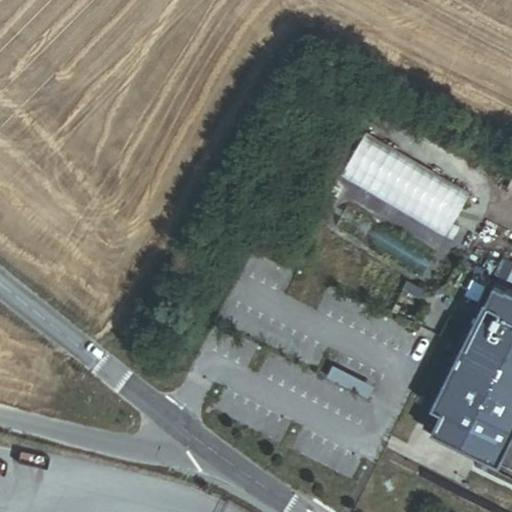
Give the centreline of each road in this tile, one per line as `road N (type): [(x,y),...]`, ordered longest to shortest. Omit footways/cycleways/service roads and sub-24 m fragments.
road 1 (tertiary): [(0,284),(233,466)]
road 2 (residential): [(233,466),(0,414)]
